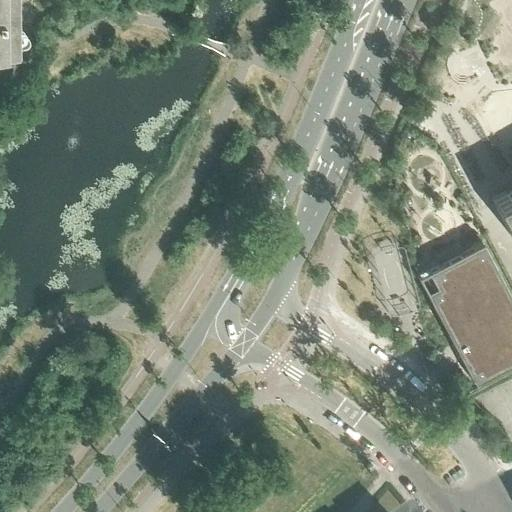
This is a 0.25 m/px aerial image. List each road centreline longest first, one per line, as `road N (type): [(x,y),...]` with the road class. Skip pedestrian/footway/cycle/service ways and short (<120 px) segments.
road 1 (secondary): [(361,0),(266,225),(214,319)]
road 2 (secondary): [(270,298),(312,225),(404,0)]
road 3 (residential): [(507,501),(416,400),(270,298)]
road 4 (residential): [(244,342),(322,393),(397,461),(437,511)]
road 5 (secondary): [(214,319),(64,511)]
road 6 (secondary): [(98,511),(244,342)]
